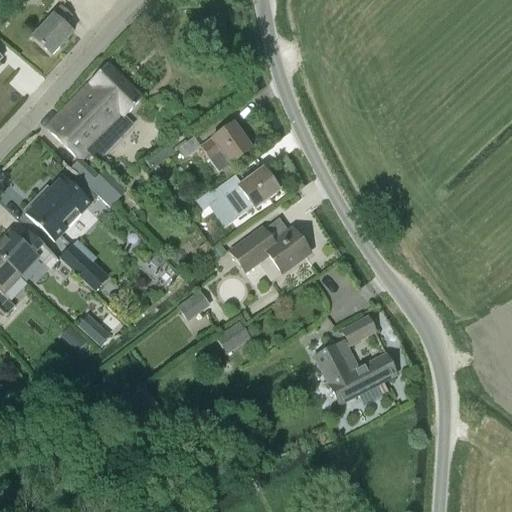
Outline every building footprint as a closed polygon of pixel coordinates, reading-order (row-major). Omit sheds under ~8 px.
[(48,59),(70,36),(61,27),(69,18),(59,9),(29,42),(48,59)] [(130,127),(123,120),(141,102),(106,67),(87,86),(88,87),(61,113),(45,131),(78,164),(86,155),(95,164),(130,127)] [(35,85),(26,81),(30,72),(20,68),(11,88),(29,96),(35,85)] [(217,175),(250,151),(231,126),(199,150),(217,175)] [(97,181),(93,177),(79,163),(70,173),(79,182),(97,199),(108,210),(123,194),(103,175),(97,181)] [(252,213),(277,195),(261,172),(239,188),(233,179),(216,191),(237,221),(251,211),(252,213)] [(97,199),(79,182),(71,190),(61,180),(25,218),(54,245),(97,199)] [(203,207),(215,199),(211,193),(199,201),(203,207)] [(278,222),(262,234),(261,231),(228,255),(243,275),(266,258),(280,277),(308,256),(302,247),(303,243),(296,234),(293,235),(291,232),(287,234),(278,222)] [(26,233),(17,242),(9,235),(0,243),(0,263),(19,282),(37,263),(47,273),(56,264),(26,233)] [(57,261),(94,295),(108,280),(92,266),(96,262),(75,243),(71,248),(70,247),(57,261)] [(19,282),(0,263),(0,312),(6,318),(14,310),(3,299),(19,282)] [(208,308),(198,293),(175,309),(186,325),(208,308)] [(109,338),(86,317),(75,329),(98,350),(109,338)] [(349,348),(373,336),(366,322),(342,334),(349,348)] [(214,339),(226,358),(250,343),(238,324),(214,339)] [(67,328),(60,338),(82,354),(89,345),(67,328)] [(344,344),(334,349),(314,360),(339,407),(358,397),(362,405),(389,392),(385,383),(394,378),(384,359),(359,372),(344,344)] [(158,410),(143,390),(121,405),(137,426),(158,410)]
